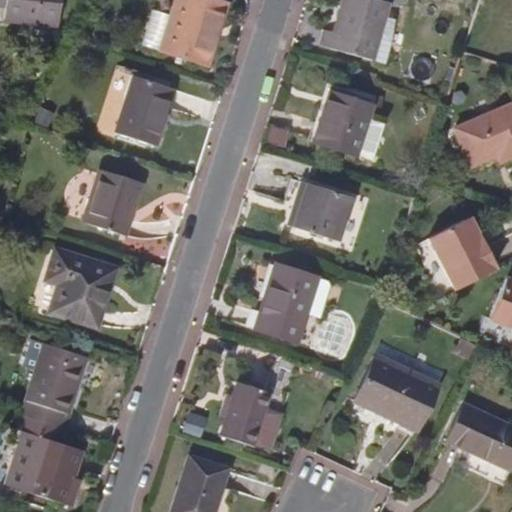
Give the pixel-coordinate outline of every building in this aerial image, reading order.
[(57,26),(59,0),(0,0),(0,6),(4,7),(3,21),(57,26)] [(220,29),(227,5),(212,0),(177,0),(173,15),(154,9),(143,43),(162,49),(161,51),(202,64),(215,27),(220,29)] [(371,64),(390,6),(371,0),(345,0),(343,8),(346,9),(338,35),(325,31),(320,46),(371,64)] [(511,57),(511,25),(486,21),(481,52),(511,57)] [(153,146),(172,88),(135,77),(116,134),(153,146)] [(355,156),(370,107),(330,95),(314,143),(355,156)] [(511,157),(511,104),(452,130),(468,168),(498,155),(501,162),(511,157)] [(133,214),(142,185),(101,171),(84,224),(121,236),(128,213),(133,214)] [(337,242),(351,198),(306,184),(297,212),(292,211),(287,226),(337,242)] [(355,246),(368,196),(354,192),(341,242),(355,246)] [(468,218),(464,220),(477,247),(483,246),(468,218)] [(453,290),(495,269),(483,246),(477,247),(464,220),(427,239),(453,290)] [(103,287),(109,268),(56,251),(42,294),(54,298),(50,312),(95,327),(108,288),(103,287)] [(295,343),(316,278),(275,265),(254,329),(295,343)] [(114,270),(109,268),(103,287),(108,288),(114,270)] [(511,329),(511,280),(506,278),(489,320),(511,329)] [(21,416),(62,429),(85,359),(44,346),(21,416)] [(416,430),(437,386),(374,357),(354,401),(369,409),(377,407),(399,418),(402,424),(416,430)] [(207,414),(225,420),(236,385),(218,379),(207,414)] [(237,383),(236,385),(225,420),(220,436),(251,446),(268,393),(237,383)] [(511,465),(511,427),(464,405),(446,442),(509,471),(511,465)] [(62,429),(21,416),(16,429),(22,431),(5,484),(64,504),(73,478),(81,451),(58,444),(62,429)] [(213,511),(227,469),(188,457),(169,511),(213,511)] [(79,479),(73,478),(64,504),(71,506),(79,479)]
